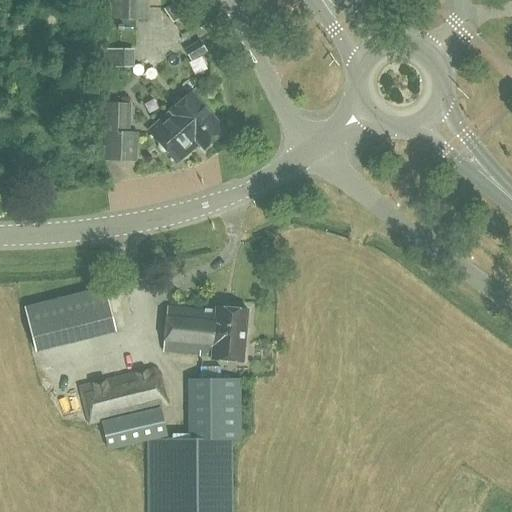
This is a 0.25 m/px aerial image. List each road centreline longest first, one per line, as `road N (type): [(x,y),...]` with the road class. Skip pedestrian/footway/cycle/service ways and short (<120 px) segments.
road 1 (tertiary): [(0,236),(188,212),(317,150)]
road 2 (unclassified): [(317,150),(291,120),(228,0)]
road 3 (residential): [(511,307),(397,222)]
